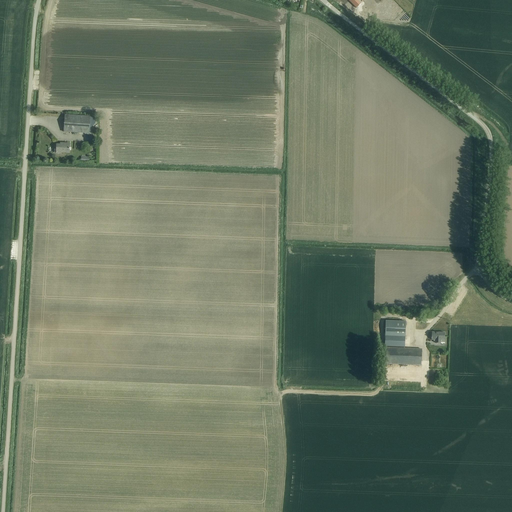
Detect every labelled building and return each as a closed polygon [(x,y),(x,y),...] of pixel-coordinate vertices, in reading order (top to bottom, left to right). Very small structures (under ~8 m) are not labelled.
[(361,4),(357,0),(348,0),(357,8),(361,4)] [(89,133),(90,117),(65,115),(64,132),(89,133)] [(56,145),(56,147),(54,147),(54,152),(56,152),(56,153),(61,153),(61,152),(69,152),(69,144),(60,143),(60,145),(56,145)] [(405,337),(405,322),(385,321),(385,336),(405,337)] [(445,337),(444,337),(444,333),(432,332),(432,340),(434,340),(434,341),(435,341),(435,343),(440,343),(440,342),(445,342),(445,337)] [(405,345),(405,337),(385,336),(384,346),(404,347),(405,345)] [(421,365),(421,349),(385,348),(385,364),(421,365)]
